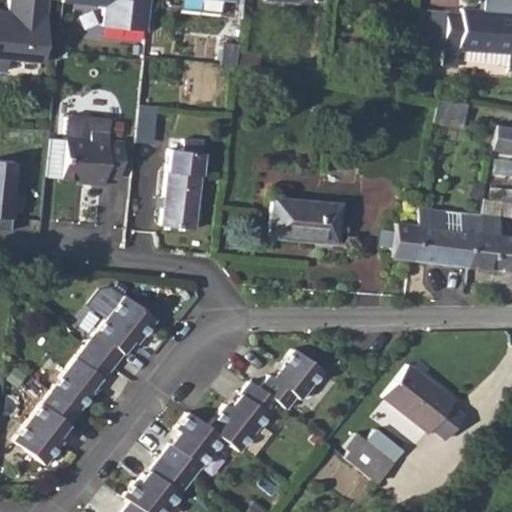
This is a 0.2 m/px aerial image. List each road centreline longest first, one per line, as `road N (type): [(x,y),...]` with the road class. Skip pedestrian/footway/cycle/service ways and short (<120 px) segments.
road 1 (residential): [(229,320),(511,315)]
road 2 (residential): [(59,511),(211,329),(229,320)]
road 3 (residential): [(36,253),(201,269),(217,283),(229,320)]
